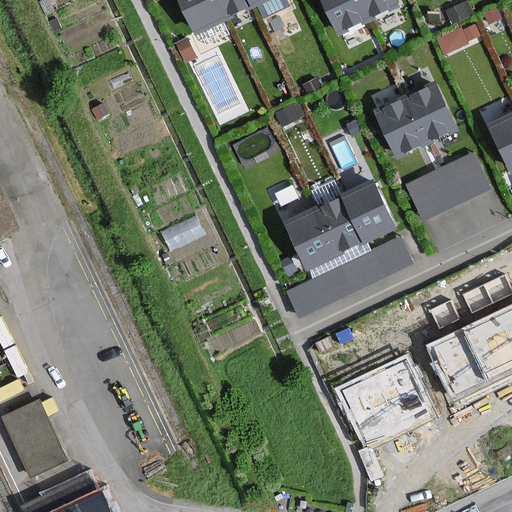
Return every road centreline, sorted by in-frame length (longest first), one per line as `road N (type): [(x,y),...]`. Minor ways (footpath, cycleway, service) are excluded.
road 1 (residential): [(0,141),(39,215),(36,307),(104,468),(143,511)]
road 2 (residential): [(136,0),(295,333)]
road 3 (residential): [(511,229),(295,333)]
